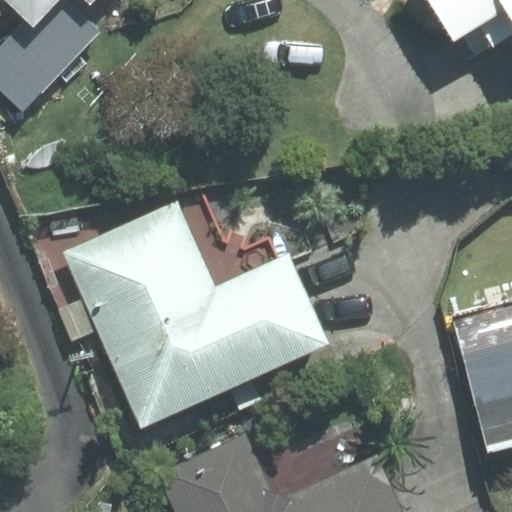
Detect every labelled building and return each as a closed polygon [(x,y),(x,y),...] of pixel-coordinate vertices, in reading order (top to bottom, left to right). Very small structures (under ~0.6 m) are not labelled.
[(29,0),(38,8),(5,44),(48,83),(102,24),(76,0),(29,0)] [(511,0),(446,0),(467,32),(490,17),(504,39),(511,34),(511,0)] [(70,248),(149,419),(339,332),(300,247),(222,283),(182,197),(70,248)] [(511,291),(458,306),(496,445),(511,441),(511,291)] [(164,473),(183,511),(414,511),(385,449),(286,496),(255,430),(164,473)]
